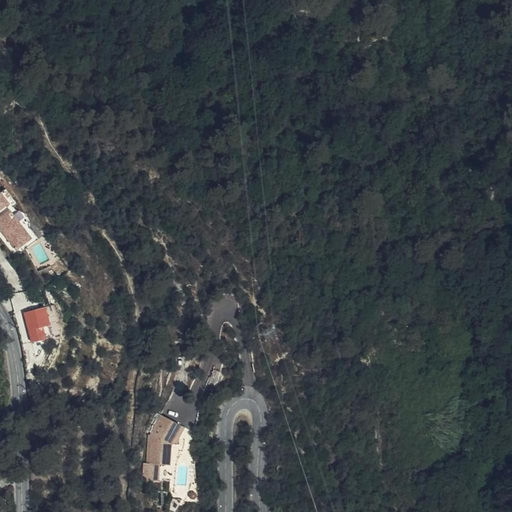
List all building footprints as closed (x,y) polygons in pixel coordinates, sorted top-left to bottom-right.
[(0,213),(1,214),(0,215),(0,229),(17,251),(36,236),(1,191),(0,192),(0,213)] [(47,305),(24,311),(31,342),(47,338),(44,326),(51,324),(47,305)] [(418,460),(418,320),(382,321),(382,461),(418,460)] [(177,443),(182,431),(161,422),(154,441),(155,472),(175,471),(174,455),(169,455),(169,448),(174,450),(179,452),(182,445),(181,444),(177,443)] [(182,431),(177,443),(181,444),(185,432),(182,431)]
